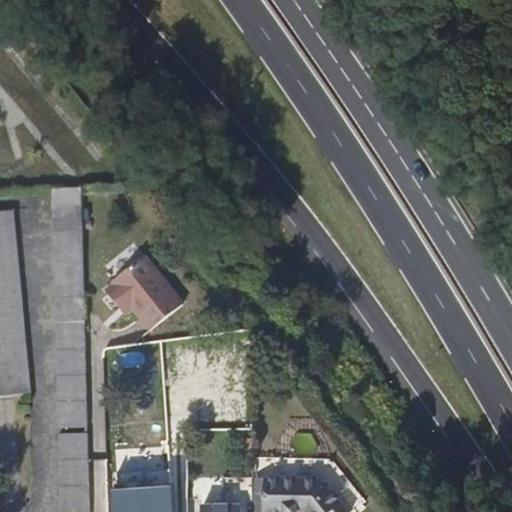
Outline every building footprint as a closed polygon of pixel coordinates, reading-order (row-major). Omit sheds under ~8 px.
[(83,427),(77,205),(49,207),(56,427),(83,427)] [(0,394),(24,392),(8,209),(0,210),(0,394)] [(179,303),(140,255),(108,281),(109,283),(102,289),(115,306),(122,299),(128,307),(146,329),(179,303)] [(128,307),(122,299),(115,306),(121,313),(128,307)] [(85,511),(85,462),(84,433),(57,434),(58,511),(85,511)] [(340,499),(320,474),(262,474),(262,510),(263,511),(286,511),(287,511),(297,511),(297,509),(305,509),(307,511),(323,511),(324,511),(340,499)] [(169,511),(167,487),(110,494),(112,511),(169,511)] [(343,511),(348,508),(340,499),(324,511),(343,511)]
